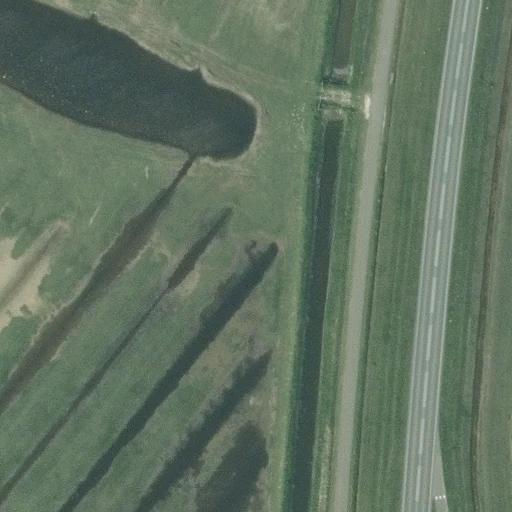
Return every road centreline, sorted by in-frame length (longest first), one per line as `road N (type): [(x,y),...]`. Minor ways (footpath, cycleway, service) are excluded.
road 1 (trunk): [(413,511),(465,0)]
road 2 (unclassified): [(339,511),(356,268),(388,0)]
